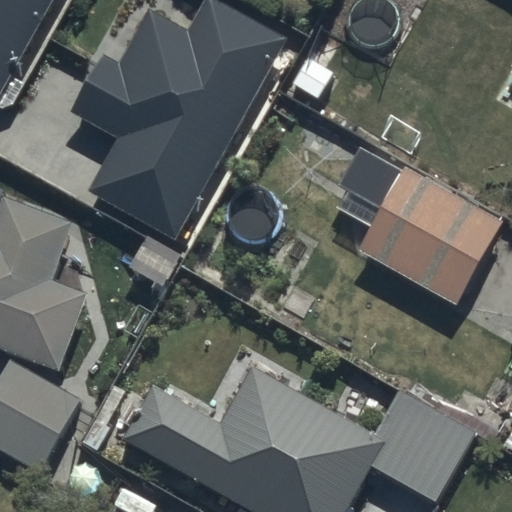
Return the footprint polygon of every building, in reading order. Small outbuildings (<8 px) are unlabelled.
[(0,0),(0,95),(56,0),(0,0)] [(90,191),(180,235),(290,34),(226,0),(213,0),(197,30),(152,6),(91,116),(122,133),(90,191)] [(511,83),(500,107),(511,112),(511,83)] [(365,245),(466,302),(508,229),(406,172),(365,245)] [(0,335),(68,361),(94,289),(56,275),(77,219),(11,195),(0,224),(0,335)] [(86,399),(11,359),(0,380),(0,443),(49,469),(86,399)] [(154,382),(124,439),(263,511),(349,511),(373,468),(441,504),(478,433),(404,394),(383,435),(252,366),(224,419),(154,382)]
